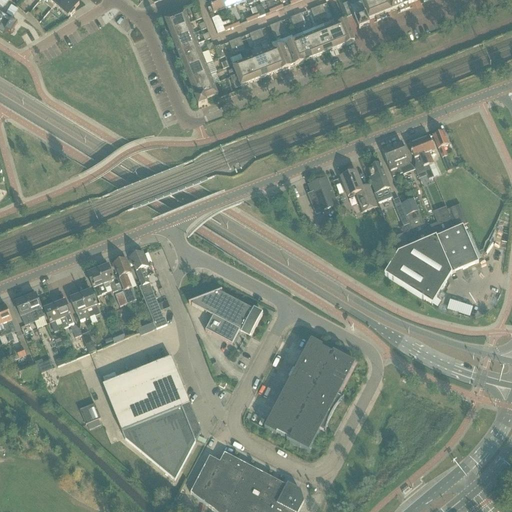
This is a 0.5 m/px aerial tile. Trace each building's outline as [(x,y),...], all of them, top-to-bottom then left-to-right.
[(79,5),(73,0),(46,0),(68,19),(70,17),(71,18),(75,13),(73,12),(79,5)] [(224,10),(220,0),(215,0),(208,3),(213,15),(224,10)] [(235,6),(232,0),(220,0),(224,10),(235,6)] [(274,8),(271,0),(270,0),(265,2),(270,14),(276,12),(274,8)] [(373,0),(362,5),(368,21),(375,18),(377,23),(382,21),(373,0)] [(386,0),(373,0),(382,21),(387,19),(385,14),(391,12),(386,0)] [(400,0),(386,0),(391,12),(398,9),(400,14),(405,12),(400,0)] [(414,0),(400,0),(405,12),(410,10),(408,5),(415,2),(414,0)] [(349,4),(340,7),(345,19),(348,18),(353,16),(359,30),(369,26),(367,21),(368,21),(362,5),(351,9),(349,4)] [(265,16),(261,7),(261,6),(255,9),(258,14),(252,16),(254,20),(259,18),(259,19),(265,16)] [(322,6),(316,9),(321,20),(327,18),(322,6)] [(321,20),(316,9),(311,11),(315,23),(321,20)] [(169,33),(189,25),(185,14),(165,22),(169,33)] [(196,22),(202,20),(200,14),(194,16),(196,22)] [(302,15),(296,17),(300,28),(306,26),(302,15)] [(0,17),(0,32),(4,35),(6,32),(11,35),(18,24),(12,21),(10,24),(0,17)] [(300,28),(296,17),(290,19),(295,31),(300,28)] [(281,23),(275,25),(280,37),(286,34),(281,23)] [(338,26),(336,27),(343,47),(346,46),(346,47),(355,44),(354,42),(353,42),(352,39),(353,39),(353,38),(352,38),(346,23),(338,26)] [(204,24),(198,26),(201,32),(206,30),(204,24)] [(173,43),(193,35),(189,25),(169,33),(173,43)] [(280,37),(275,25),(270,27),(274,39),(280,37)] [(343,47),(336,27),(325,31),(333,51),(343,47)] [(261,31),(255,33),(260,45),(265,42),(261,31)] [(333,51),(325,31),(315,35),(323,55),(333,51)] [(260,45),(255,33),(249,35),(254,47),(260,45)] [(205,42),(210,40),(211,40),(208,34),(202,37),(205,42)] [(177,53),(197,45),(193,35),(173,43),(177,53)] [(323,55),(315,35),(306,39),(305,40),(313,59),(323,55)] [(240,39),(235,41),(239,53),(245,50),(240,39)] [(313,59),(305,40),(295,43),(303,63),(313,59)] [(239,53),(235,41),(229,44),(233,55),(239,53)] [(303,63),(295,43),(284,47),(293,69),(304,64),(303,63)] [(209,53),(215,50),(214,49),(212,44),(206,47),(209,53)] [(181,64),(201,56),(197,45),(177,53),(181,64)] [(220,47),(214,49),(215,50),(219,60),(225,58),(220,47)] [(293,69),(284,47),(274,52),(282,72),(282,73),(293,69)] [(282,72),(274,52),(264,56),(272,76),(282,72)] [(185,74),(205,66),(201,56),(181,64),(185,74)] [(272,76),(264,56),(254,60),(262,80),(272,76)] [(262,80),(254,60),(244,64),(252,84),(262,80)] [(227,62),(221,65),(223,71),(229,68),(227,62)] [(252,84),(244,64),(233,68),(234,70),(236,76),(241,88),(252,84)] [(190,84),(209,76),(205,66),(185,74),(190,84)] [(236,76),(234,70),(228,73),(230,79),(236,76)] [(194,94),(214,86),(209,76),(190,84),(194,94)] [(241,88),(236,76),(230,79),(235,90),(241,88)] [(218,97),(214,86),(194,94),(196,100),(195,100),(198,109),(207,106),(206,102),(218,97)] [(433,138),(442,160),(447,173),(452,171),(443,149),(448,147),(443,134),(441,134),(441,133),(438,135),(438,136),(433,138)] [(422,142),(419,143),(428,167),(433,179),(433,180),(438,178),(429,155),(435,153),(429,139),(426,140),(425,140),(422,141),(422,142)] [(428,167),(419,143),(414,145),(414,144),(410,145),(410,146),(409,147),(414,161),(419,159),(425,174),(424,174),(426,178),(427,177),(428,181),(433,179),(428,167)] [(401,144),(392,148),(401,170),(410,166),(401,144)] [(392,148),(382,152),(391,174),(401,170),(392,148)] [(373,185),(377,195),(374,197),(378,206),(394,199),(380,165),(376,166),(375,166),(373,166),(373,167),(369,169),(371,172),(369,173),(371,179),(370,179),(373,186),(373,185)] [(341,179),(345,191),(348,198),(355,195),(362,213),(377,208),(369,186),(362,189),(356,174),(341,179)] [(335,201),(326,179),(309,186),(313,197),(317,195),(324,212),(332,208),(330,203),(335,201)] [(413,200),(402,205),(418,246),(430,241),(425,228),(413,200)] [(460,206),(447,212),(455,230),(463,227),(468,225),(460,206)] [(340,208),(338,214),(344,217),(347,211),(340,208)] [(447,212),(446,208),(433,213),(437,223),(442,236),(455,230),(447,212)] [(442,236),(437,223),(425,228),(430,241),(442,236)] [(418,246),(410,225),(400,229),(406,242),(409,250),(418,246)] [(418,246),(409,250),(398,254),(398,255),(384,276),(424,301),(425,300),(431,305),(440,291),(441,292),(452,275),(478,264),(463,227),(455,230),(442,236),(430,241),(418,246)] [(392,241),(398,254),(408,250),(402,237),(392,241)] [(366,253),(364,262),(373,264),(375,255),(366,253)] [(139,289),(153,325),(156,331),(166,326),(164,320),(163,320),(149,285),(150,285),(144,271),(148,269),(142,254),(134,257),(135,259),(131,260),(142,287),(139,289)] [(118,264),(114,265),(115,267),(119,277),(119,279),(124,291),(122,292),(123,294),(128,306),(136,302),(131,290),(132,289),(127,277),(131,275),(130,273),(125,261),(118,264)] [(108,268),(98,272),(105,290),(110,288),(111,291),(112,293),(113,295),(118,293),(113,282),(114,281),(113,280),(108,268)] [(98,272),(88,276),(93,287),(93,290),(94,290),(97,299),(102,297),(102,296),(107,294),(106,293),(105,290),(98,272)] [(253,311),(221,295),(220,295),(219,294),(222,293),(222,292),(189,305),(213,318),(206,332),(205,332),(232,347),(232,346),(239,332),(242,333),(241,334),(249,339),(250,337),(251,338),(262,316),(262,314),(254,310),(253,311)] [(91,293),(81,297),(89,317),(94,315),(95,318),(100,316),(96,307),(97,307),(91,293)] [(116,296),(114,297),(119,309),(128,306),(123,294),(116,296)] [(36,296),(26,301),(31,314),(35,323),(44,320),(41,311),(41,310),(40,307),(36,296)] [(87,311),(81,297),(79,297),(79,296),(78,296),(73,298),(73,299),(73,300),(71,301),(80,324),(85,322),(82,313),(87,311)] [(26,301),(15,305),(20,315),(21,318),(25,327),(35,323),(31,314),(26,301)] [(65,303),(55,307),(61,321),(64,330),(71,328),(73,333),(79,331),(74,326),(70,317),(71,317),(70,314),(65,303)] [(55,307),(45,311),(49,322),(51,325),(54,334),(59,332),(56,323),(61,321),(55,307)] [(1,310),(0,310),(0,316),(0,318),(0,322),(0,324),(3,323),(4,326),(3,326),(7,337),(12,335),(16,334),(6,308),(5,309),(4,308),(1,309),(1,310)] [(156,331),(153,325),(137,331),(140,338),(156,331)] [(112,338),(114,345),(125,340),(123,334),(112,338)] [(106,348),(113,345),(111,339),(104,342),(106,348)] [(331,410),(337,399),(339,400),(340,399),(338,398),(355,365),(333,354),(332,355),(321,350),(322,348),(311,342),(287,386),(269,421),(265,428),(264,431),(276,437),(277,435),(287,440),(286,442),(308,454),(320,432),(327,418),(329,419),(332,414),(330,412),(331,410)] [(92,343),(85,346),(89,355),(96,352),(92,343)] [(22,349),(15,352),(19,361),(26,357),(22,349)] [(61,358),(54,360),(57,367),(57,369),(64,366),(64,365),(61,358)] [(39,375),(52,369),(47,359),(34,365),(39,375)] [(139,452),(175,482),(195,443),(201,434),(171,361),(170,359),(103,386),(124,441),(139,452)] [(39,377),(34,365),(17,372),(20,379),(21,379),(23,384),(39,377)] [(94,406),(80,412),(86,426),(100,421),(94,406)] [(299,511),(303,504),(300,492),(287,486),(286,488),(224,455),(220,464),(209,458),(205,467),(190,495),(213,511),(299,511)]
